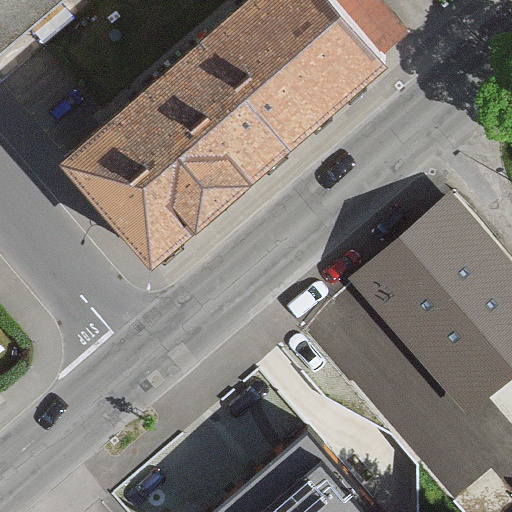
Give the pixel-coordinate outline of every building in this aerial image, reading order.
[(0,0),(0,46),(54,0),(0,0)] [(233,0),(200,29),(289,132),(337,90),(385,49),(342,0),(233,0)] [(342,0),(385,49),(401,35),(370,0),(342,0)] [(221,192),(289,132),(200,29),(130,90),(61,151),(152,253),(221,192)] [(352,269),(465,405),(511,366),(511,261),(451,188),(352,269)] [(402,511),(311,407),(188,511),(402,511)]
